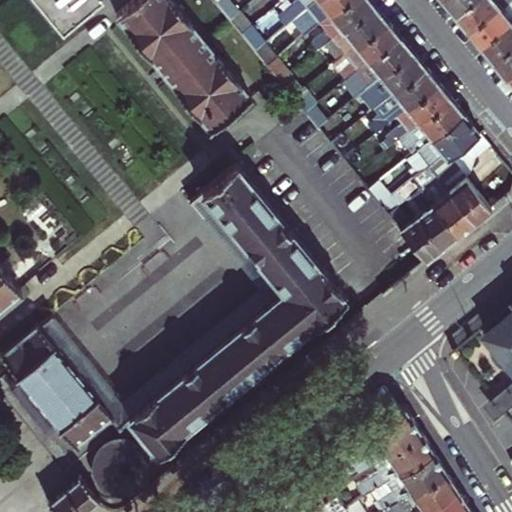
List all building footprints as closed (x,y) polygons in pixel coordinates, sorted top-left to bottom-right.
[(30,0),(53,27),(59,23),(87,0),(30,0)] [(87,0),(59,23),(62,27),(95,0),(87,0)] [(148,55),(175,88),(174,90),(196,117),(197,116),(209,130),(250,96),(238,82),(240,81),(218,53),(216,55),(190,21),(191,20),(174,0),(131,0),(115,14),(126,28),(124,29),(147,56),(148,55)] [(312,0),(304,7),(317,22),(343,0),(312,0)] [(330,37),(372,3),(370,0),(343,0),(317,22),(330,37)] [(449,0),(462,15),(480,0),(449,0)] [(474,31),(511,0),(480,0),(462,15),(474,31)] [(511,0),(474,31),(487,47),(511,26),(511,0)] [(284,7),(279,1),(274,6),(278,11),(284,7)] [(385,18),(372,3),(330,37),(343,53),(385,18)] [(355,69),(397,34),(385,18),(343,53),(355,69)] [(298,30),(302,35),(307,30),(303,26),(298,30)] [(500,62),(511,52),(511,26),(487,47),(500,62)] [(310,34),(307,30),(302,35),(304,38),(310,34)] [(410,49),(397,34),(355,69),(368,84),(410,49)] [(410,49),(368,84),(380,99),(423,64),(410,49)] [(511,76),(511,52),(500,62),(511,76)] [(329,56),(323,60),(327,66),(333,61),(329,56)] [(423,64),(380,99),(388,108),(364,127),(369,133),(393,114),(435,80),(423,64)] [(406,130),(448,96),(435,80),(393,114),(406,130)] [(352,97),(357,92),(353,88),(349,91),(352,97)] [(361,96),(357,92),(352,97),(355,100),(361,96)] [(460,111),(448,96),(406,130),(418,146),(460,111)] [(460,111),(418,146),(415,148),(423,160),(419,162),(423,168),(427,165),(442,153),(445,157),(446,156),(477,131),(460,111)] [(385,138),(390,143),(395,139),(391,133),(385,138)] [(399,144),(395,139),(390,143),(394,148),(399,144)] [(338,142),(333,146),(337,151),(342,147),(338,142)] [(488,206),(456,167),(446,156),(445,157),(442,153),(427,165),(435,174),(440,181),(447,189),(471,220),(488,206)] [(282,290),(127,417),(156,452),(182,431),(179,429),(309,323),(311,325),(345,298),(339,291),(341,290),(321,266),(319,266),(234,163),(200,190),(282,290)] [(418,187),(435,174),(427,165),(423,168),(417,172),(413,176),(411,178),(418,187)] [(413,176),(417,172),(414,168),(409,171),(413,176)] [(409,195),(418,187),(411,178),(401,185),(409,195)] [(471,220),(447,189),(430,203),(455,233),(471,220)] [(109,415),(118,425),(127,417),(282,290),(200,190),(187,202),(257,287),(120,400),(50,313),(36,325),(109,415)] [(396,205),(389,196),(379,203),(387,212),(396,205)] [(430,203),(415,215),(440,245),(455,233),(430,203)] [(440,245),(415,215),(399,227),(415,247),(424,258),(440,245)] [(0,300),(18,287),(0,264),(0,300)] [(511,302),(485,325),(490,330),(487,333),(492,339),(491,344),(491,347),(493,354),(495,358),(496,359),(497,361),(503,366),(511,369),(511,302)] [(109,415),(36,325),(0,354),(0,356),(19,378),(52,419),(72,444),(109,415)] [(52,419),(19,378),(8,387),(41,428),(52,419)] [(511,382),(482,408),(493,421),(511,405),(511,382)] [(361,441),(407,410),(404,405),(389,403),(343,441),(348,449),(361,441)] [(419,429),(407,410),(361,441),(367,450),(351,461),(353,464),(340,472),(328,454),(316,464),(332,487),(373,459),(419,429)] [(419,429),(373,459),(379,469),(363,479),(370,489),(385,479),(432,448),(419,429)] [(99,444),(93,452),(90,464),(90,472),(91,474),(91,476),(96,485),(101,489),(104,492),(106,492),(108,493),(116,496),(122,496),(126,495),(128,495),(130,493),(132,493),(139,488),(146,478),(148,475),(149,468),(148,460),(148,458),(147,456),(144,451),(141,446),(139,444),(138,443),(132,439),(122,437),(116,437),(107,439),(99,444)] [(432,448),(385,479),(392,488),(376,498),(382,508),(398,497),(444,467),(432,448)] [(415,511),(456,485),(444,467),(398,497),(403,506),(394,511),(415,511)] [(79,511),(94,500),(95,502),(98,500),(77,475),(75,477),(77,478),(49,502),(47,499),(45,502),(52,511),(79,511)] [(456,511),(468,505),(456,485),(415,511),(456,511)]
